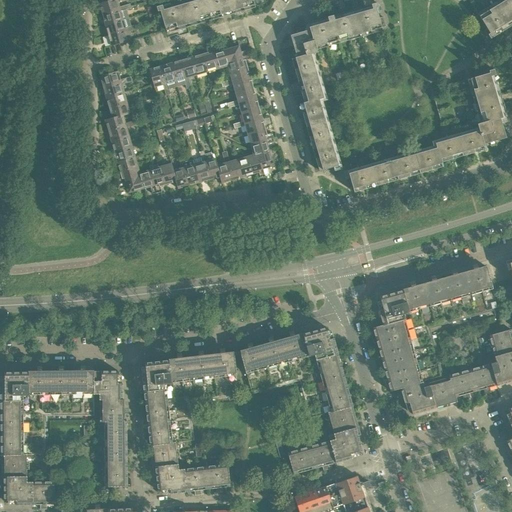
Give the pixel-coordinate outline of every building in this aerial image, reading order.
[(99,4),(102,14),(120,9),(119,7),(117,0),(112,0),(106,2),(99,4)] [(197,0),(183,4),(189,27),(211,20),(205,0),(197,0)] [(205,0),(211,20),(233,14),(228,0),(205,0)] [(228,0),(233,14),(255,8),(253,1),(255,0),(228,0)] [(511,0),(474,0),(471,2),(491,36),(489,37),(490,39),(511,25),(511,0)] [(393,66),(382,28),(379,18),(375,6),(377,5),(377,3),(314,21),(308,23),(310,30),(305,31),(290,36),(297,57),(291,59),(304,103),(300,104),(319,171),(338,166),(332,145),(337,144),(336,139),(331,141),(326,123),(331,122),(330,117),(324,119),(319,100),(323,98),(320,87),(393,66)] [(189,27),(183,4),(163,10),(162,5),(157,7),(158,11),(160,11),(167,33),(189,27)] [(102,14),(105,25),(123,19),(128,18),(126,10),(124,5),(119,7),(120,9),(102,14)] [(105,25),(108,35),(126,30),(125,28),(123,19),(105,25)] [(126,30),(108,35),(111,46),(129,41),(126,32),(131,31),(130,26),(125,28),(126,30)] [(220,68),(228,66),(226,61),(223,50),(217,52),(215,45),(210,46),(217,69),(220,68)] [(207,72),(217,69),(210,46),(206,47),(207,51),(209,50),(210,52),(202,54),(207,72)] [(223,50),(226,61),(249,55),(248,50),(240,52),(238,46),(223,50)] [(196,75),(207,72),(202,54),(191,57),(196,75)] [(226,61),(228,66),(229,72),(247,66),(245,60),(245,58),(246,57),(247,60),(251,59),(249,55),(226,61)] [(186,78),(188,78),(196,75),(191,57),(181,60),(186,78)] [(190,83),(188,78),(186,78),(181,60),(170,63),(177,87),(185,85),(185,84),(190,83)] [(169,89),(177,87),(170,63),(160,66),(165,84),(167,84),(169,89)] [(164,90),(169,89),(167,84),(165,84),(160,66),(149,69),(154,87),(163,85),(164,90)] [(229,72),(232,80),(232,82),(250,77),(247,66),(229,72)] [(431,90),(446,140),(441,142),(435,143),(436,148),(417,153),(416,148),(411,150),(412,155),(395,160),(394,155),(389,156),(390,161),(373,166),(372,161),(367,162),(369,168),(354,172),(348,173),(354,192),(443,167),(442,162),(485,149),(484,145),(508,139),(502,118),(507,117),(493,69),(491,70),(492,72),(447,85),(431,90)] [(100,76),(103,87),(121,82),(120,80),(118,71),(100,76)] [(233,84),(235,92),(253,87),(250,77),(232,82),(232,80),(226,81),(228,86),(233,84)] [(103,87),(106,98),(124,92),(121,84),(127,83),(125,78),(120,80),(121,82),(103,87)] [(235,92),(238,101),(238,103),(256,97),(253,87),(235,92)] [(106,98),(109,108),(127,103),(126,101),(124,92),(106,98)] [(239,105),(241,113),(259,108),(256,97),(238,103),(238,101),(232,102),(234,106),(239,105)] [(109,108),(112,118),(123,115),(123,116),(130,114),(127,105),(133,104),(131,99),(126,101),(127,103),(109,108)] [(241,113),(244,121),(244,124),(262,119),(259,108),(241,113)] [(186,112),(188,119),(196,116),(194,110),(186,112)] [(105,120),(108,131),(126,126),(125,123),(123,116),(123,115),(112,118),(105,120)] [(245,126),(247,134),(265,129),(262,119),(244,124),(244,121),(238,123),(240,127),(245,126)] [(185,131),(196,128),(194,120),(183,123),(185,131)] [(108,131),(111,141),(129,136),(126,128),(132,126),(130,122),(125,123),(126,126),(108,131)] [(250,144),(273,138),(272,133),(269,134),(269,137),(267,137),(267,135),(265,129),(247,134),(250,144)] [(111,141),(114,152),(132,147),(131,144),(129,136),(111,141)] [(274,142),(273,138),(250,144),(251,148),(253,155),(258,153),(269,150),(267,144),(274,142)] [(114,152),(117,162),(135,157),(133,149),(138,147),(136,143),(131,144),(132,147),(114,152)] [(273,166),(269,150),(258,153),(265,177),(269,175),(267,168),(273,166)] [(201,157),(202,162),(204,162),(210,180),(219,177),(220,177),(217,166),(217,165),(214,154),(210,152),(205,154),(205,156),(201,157)] [(260,178),(265,177),(258,153),(253,155),(248,156),(253,174),(259,173),(261,172),(262,174),(259,175),(260,178)] [(248,156),(237,160),(242,177),(253,174),(248,156)] [(117,162),(120,173),(138,167),(135,157),(117,162)] [(223,158),(225,163),(227,163),(232,180),(242,177),(237,160),(229,162),(228,157),(223,158)] [(180,163),(181,168),(183,168),(189,186),(199,183),(194,165),(192,159),(184,162),(180,163)] [(202,162),(194,165),(199,183),(210,180),(204,162),(202,162)] [(225,163),(217,165),(217,166),(220,177),(219,177),(221,183),(232,180),(227,163),(225,163)] [(171,164),(161,167),(166,185),(176,182),(173,171),(171,164)] [(117,180),(118,184),(141,178),(140,173),(138,167),(120,173),(122,178),(123,181),(121,182),(120,179),(117,180)] [(161,167),(150,170),(157,193),(161,192),(160,188),(158,189),(157,187),(166,185),(161,167)] [(181,168),(173,171),(176,182),(178,189),(189,186),(183,168),(181,168)] [(147,171),(140,173),(141,178),(144,188),(150,187),(152,194),(157,193),(150,170),(147,171)] [(141,178),(118,184),(119,189),(127,187),(129,193),(144,188),(141,178)] [(381,321),(382,324),(383,325),(372,328),(375,339),(372,340),(374,343),(376,343),(381,360),(378,360),(379,364),(382,363),(387,380),(384,381),(385,385),(388,384),(390,391),(400,388),(401,392),(405,404),(409,402),(412,414),(436,408),(436,407),(441,406),(457,402),(455,397),(462,395),(464,400),(467,399),(470,398),(469,393),(483,389),(484,394),(491,392),(489,387),(496,385),(497,386),(511,381),(511,334),(511,329),(504,331),(489,335),(494,356),(496,362),(490,363),(490,364),(448,375),(450,380),(444,381),(435,384),(429,385),(424,387),(422,381),(405,319),(403,314),(409,312),(414,311),(492,289),(486,265),(477,267),(476,263),(471,265),(473,269),(456,273),(455,269),(453,270),(451,271),(452,275),(436,279),(435,275),(430,276),(431,281),(415,285),(414,281),(409,282),(410,287),(407,288),(402,289),(402,290),(379,296),(383,308),(378,310),(381,321)] [(435,384),(444,381),(429,328),(493,311),(494,310),(498,309),(492,289),(414,311),(409,312),(403,314),(405,319),(422,381),(424,387),(429,385),(435,384)] [(327,412),(328,413),(333,433),(335,439),(329,440),(329,441),(287,452),(288,454),(293,474),(301,472),(303,477),(309,475),(308,470),(322,466),(323,471),(330,469),(328,465),(335,463),(336,463),(351,458),(350,454),(362,451),(356,427),(355,427),(350,407),(352,406),(338,354),(333,338),(329,339),(326,327),(303,334),(303,333),(298,334),(294,335),(293,330),(288,332),(289,336),(273,340),(272,336),(267,338),(269,342),(252,346),(251,342),(247,343),(248,347),(239,350),(246,374),(246,373),(304,357),(309,356),(314,355),(316,360),(330,411),(327,412)] [(203,350),(200,350),(198,351),(198,355),(182,357),(181,353),(176,353),(177,358),(174,358),(168,359),(168,360),(145,363),(146,375),(142,375),(143,392),(144,392),(150,446),(153,446),(155,466),(158,491),(170,489),(170,494),(187,492),(187,491),(194,491),(195,495),(201,495),(201,490),(216,488),(216,493),(223,492),(222,487),(230,487),(228,464),(184,469),(179,469),(178,464),(175,442),(172,442),(166,389),(167,389),(166,383),(172,383),(177,382),(236,375),(234,351),(225,352),(224,348),(219,348),(220,352),(203,354),(203,350)] [(304,357),(246,373),(252,394),(254,393),(257,392),(299,381),(307,410),(308,413),(310,417),(327,412),(330,411),(316,360),(314,355),(309,356),(304,357)] [(4,476),(4,478),(4,501),(16,501),(16,505),(33,505),(40,505),(40,509),(47,509),(46,504),(55,504),(54,485),(54,482),(33,482),(27,482),(27,476),(26,454),(24,454),(23,401),(23,395),(29,395),(34,395),(40,395),(94,394),(99,394),(99,400),(100,422),(104,422),(105,487),(127,486),(127,421),(124,421),(124,413),(128,412),(128,408),(124,408),(124,399),(122,399),(122,383),(118,383),(118,371),(94,371),(94,370),(85,370),(85,365),(80,365),(80,370),(63,370),(63,366),(59,366),(59,370),(42,370),(42,366),(37,366),(37,370),(34,370),(28,370),(28,372),(4,372),(5,384),(0,384),(0,386),(0,401),(1,455),(4,455),(4,476)] [(238,396),(236,375),(177,382),(172,383),(166,383),(167,389),(166,389),(172,442),(175,442),(194,440),(189,402),(233,397),(238,396)] [(45,416),(94,415),(94,394),(40,395),(34,395),(29,395),(23,395),(23,401),(24,454),(26,454),(45,454),(45,416)] [(306,423),(309,436),(314,434),(310,422),(306,423)] [(273,435),(275,440),(288,437),(286,431),(273,435)] [(280,441),(276,442),(280,458),(284,456),(280,441)] [(54,474),(54,482),(54,485),(59,484),(59,469),(50,469),(50,474),(54,474)] [(369,511),(366,501),(357,476),(336,483),(294,497),(299,511),(320,511),(343,504),(344,509),(345,511),(369,511)]
